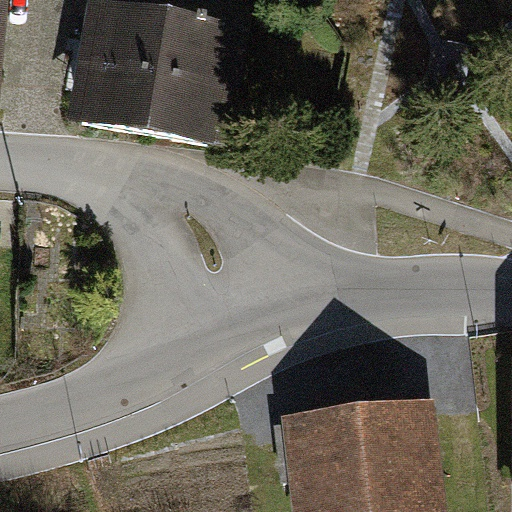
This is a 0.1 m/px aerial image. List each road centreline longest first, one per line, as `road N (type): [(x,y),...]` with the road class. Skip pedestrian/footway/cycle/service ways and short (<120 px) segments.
road 1 (tertiary): [(241,325),(203,235),(180,209),(109,178),(0,163)]
road 2 (tertiary): [(241,325),(368,290),(511,292)]
road 3 (tertiary): [(0,434),(56,422),(241,325)]
